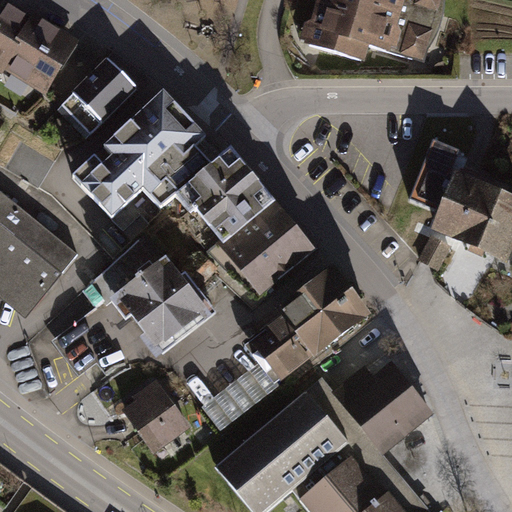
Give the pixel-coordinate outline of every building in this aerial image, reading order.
[(428,68),(444,0),(322,0),(309,56),(380,73),(384,57),(428,68)] [(0,78),(3,73),(34,27),(0,5),(0,78)] [(45,100),(78,50),(37,22),(34,27),(3,73),(45,100)] [(102,129),(138,93),(110,65),(74,102),(102,129)] [(137,212),(152,198),(170,212),(214,174),(176,136),(189,124),(163,98),(116,143),(124,151),(100,174),(137,212)] [(255,193),(227,162),(214,174),(170,212),(216,264),(273,214),(255,193)] [(511,250),(511,199),(457,176),(424,162),(405,210),(437,223),(432,232),(434,233),(421,261),(439,271),(454,240),(507,264),(511,250)] [(0,306),(24,326),(80,257),(0,192),(0,306)] [(314,260),(273,214),(216,264),(257,310),(314,260)] [(155,254),(101,299),(155,363),(209,318),(155,254)] [(367,323),(333,282),(278,327),(311,368),(367,323)] [(355,385),(405,446),(431,424),(390,376),(385,369),(383,367),(380,364),(355,385)] [(203,409),(220,434),(269,401),(252,376),(203,409)] [(115,408),(149,457),(183,434),(148,384),(115,408)] [(405,446),(355,385),(331,405),(381,465),(405,446)] [(248,511),(276,511),(292,499),(302,511),(419,511),(381,465),(331,405),(320,391),(218,475),(248,511)]
